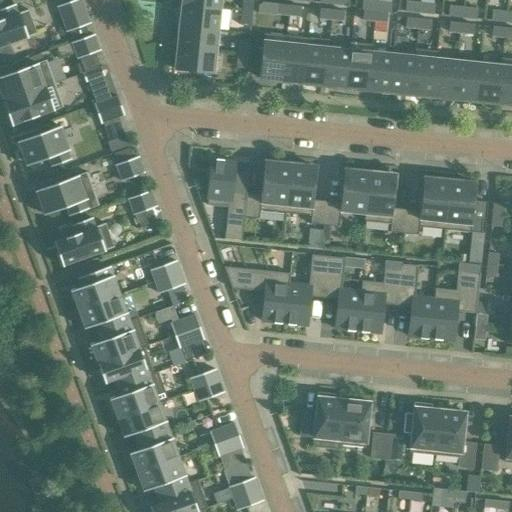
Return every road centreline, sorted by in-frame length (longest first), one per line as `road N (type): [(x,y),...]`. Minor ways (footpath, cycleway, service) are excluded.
road 1 (residential): [(141,115),(511,154)]
road 2 (residential): [(227,352),(511,379)]
road 3 (residential): [(141,115),(227,352)]
road 4 (residential): [(227,352),(287,511)]
road 5 (residential): [(102,0),(141,115)]
